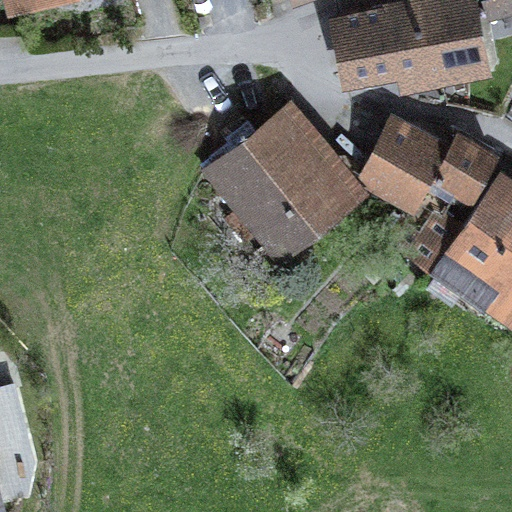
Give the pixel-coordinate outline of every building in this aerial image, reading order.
[(96,34),(139,20),(133,0),(72,0),(83,34),(96,34)] [(406,88),(482,69),(468,0),(411,0),(337,18),(348,75),(401,66),(406,88)] [(511,0),(483,0),(490,19),(511,12),(511,0)] [(84,39),(136,26),(139,20),(96,34),(83,34),(84,39)] [(262,226),(283,253),(354,197),(322,156),(329,151),(322,142),(314,148),(283,110),(204,173),(218,190),(225,184),(244,207),(230,218),(247,238),(262,226)] [(488,154),(491,156),(495,151),(459,130),(446,152),(442,150),(446,143),(407,122),(402,129),(393,124),(366,175),(413,200),(391,236),(434,267),(463,225),(442,212),(450,197),(461,202),(488,154)] [(511,187),(498,178),(463,225),(434,267),(437,269),(476,296),(511,321),(511,187)] [(465,311),(476,296),(437,269),(426,284),(465,311)]
